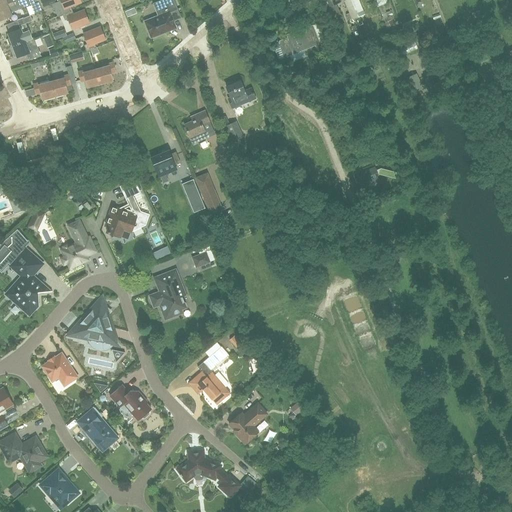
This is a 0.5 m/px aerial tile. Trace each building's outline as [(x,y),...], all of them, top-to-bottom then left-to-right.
[(38,1),(37,0),(17,0),(13,2),(0,6),(0,20),(11,16),(9,11),(16,8),(23,5),(24,8),(35,3),(34,2),(38,1)] [(49,4),(56,1),(55,0),(40,0),(38,1),(41,8),(50,5),(49,4)] [(58,16),(62,14),(71,11),(69,7),(81,2),(80,0),(60,0),(61,1),(53,4),(58,16)] [(158,16),(145,21),(151,37),(176,28),(173,21),(170,12),(178,9),(174,0),(161,0),(159,1),(163,9),(156,12),(158,16)] [(347,9),(344,10),(348,20),(353,18),(359,15),(364,13),(358,0),(349,0),(346,1),(344,2),(347,9)] [(380,0),(383,10),(393,7),(391,0),(380,0)] [(72,15),(71,11),(62,14),(65,21),(68,19),(72,29),(89,22),(84,10),(72,15)] [(25,23),(32,21),(30,15),(28,16),(17,20),(19,26),(20,26),(25,23)] [(307,32),(293,37),(291,33),(287,34),(288,37),(278,41),(279,45),(280,46),(281,46),(285,58),(288,57),(289,57),(289,56),(289,55),(315,45),(317,51),(323,49),(313,25),(305,28),(307,32)] [(105,39),(101,27),(83,33),(87,44),(84,45),(86,51),(96,48),(94,44),(105,39)] [(25,40),(25,41),(32,38),(29,30),(28,31),(22,33),(21,29),(8,33),(9,38),(8,39),(10,45),(12,45),(25,40)] [(66,36),(64,29),(52,33),(55,40),(66,36)] [(73,33),(63,37),(64,38),(57,40),(59,45),(65,43),(66,43),(76,39),(73,33)] [(32,38),(25,41),(25,40),(12,45),(14,50),(12,51),(14,57),(16,56),(17,57),(26,53),(28,59),(41,56),(34,37),(32,38)] [(431,69),(435,76),(438,84),(446,80),(435,54),(433,55),(429,45),(422,48),(426,58),(427,58),(431,69)] [(51,58),(59,56),(56,47),(49,50),(51,58)] [(106,66),(96,69),(100,84),(112,81),(111,74),(116,72),(113,62),(105,64),(106,66)] [(100,84),(96,69),(83,72),(83,70),(78,72),(80,82),(85,81),(87,88),(100,84)] [(416,73),(406,77),(413,93),(423,89),(416,73)] [(70,85),(68,75),(62,76),(63,78),(51,81),(55,96),(67,93),(66,86),(70,85)] [(55,96),(51,81),(39,85),(38,83),(33,84),(35,94),(40,93),(42,100),(55,96)] [(245,91),(240,81),(226,87),(231,97),(228,98),(232,108),(256,98),(251,88),(245,91)] [(201,125),(209,121),(205,111),(193,116),(195,120),(185,124),(190,137),(193,144),(207,138),(201,125)] [(230,124),(223,127),(230,143),(232,148),(236,146),(244,142),(242,138),(239,139),(232,123),(230,124)] [(169,150),(151,158),(159,178),(177,170),(174,165),(180,162),(176,152),(170,154),(169,150)] [(378,176),(374,167),(358,174),(362,183),(378,176)] [(0,191),(9,188),(2,171),(0,171),(0,191)] [(204,174),(195,178),(210,215),(219,211),(204,174)] [(119,186),(126,199),(140,192),(134,179),(119,186)] [(92,207),(87,202),(84,205),(88,211),(92,207)] [(146,225),(150,214),(134,209),(133,213),(113,206),(106,225),(108,229),(107,232),(110,233),(112,237),(116,236),(121,237),(125,238),(129,236),(131,232),(133,228),(141,223),(146,225)] [(79,221),(69,226),(77,243),(62,250),(65,257),(63,258),(62,260),(64,264),(66,264),(68,263),(70,268),(88,260),(87,256),(96,251),(89,237),(88,238),(79,221)] [(24,252),(22,250),(24,247),(23,246),(28,241),(18,229),(0,244),(0,268),(2,270),(9,262),(12,265),(12,266),(23,276),(7,294),(26,310),(33,310),(37,306),(36,293),(50,292),(33,276),(33,274),(42,264),(26,250),(24,252)] [(210,262),(206,252),(193,258),(196,268),(210,262)] [(161,286),(163,291),(154,295),(153,297),(152,298),(152,300),(152,302),(154,304),(156,305),(158,305),(160,304),(165,320),(183,313),(182,310),(186,308),(182,297),(186,295),(176,270),(157,277),(160,286),(161,286)] [(114,345),(117,341),(104,301),(99,300),(71,331),(73,336),(85,339),(88,340),(89,343),(91,346),(94,348),(97,350),(100,351),(103,351),(107,350),(109,349),(111,347),(114,345)] [(241,343),(234,336),(230,340),(236,347),(241,343)] [(229,357),(230,358),(230,357),(221,347),(198,367),(202,372),(188,383),(198,394),(203,389),(217,405),(230,393),(225,388),(229,384),(218,372),(215,375),(212,372),(229,357)] [(42,366),(52,381),(59,377),(64,386),(77,377),(62,353),(42,366)] [(108,385),(93,383),(100,393),(108,385)] [(116,407),(119,407),(120,407),(120,406),(122,409),(124,410),(126,411),(128,411),(130,411),(132,410),(132,414),(138,420),(142,417),(143,418),(145,418),(149,414),(149,412),(148,411),(151,409),(147,404),(147,401),(138,392),(130,391),(128,392),(122,385),(110,396),(114,401),(114,404),(116,407)] [(0,428),(7,425),(0,413),(5,410),(4,409),(12,404),(9,399),(10,398),(7,392),(6,393),(3,388),(0,389),(0,428)] [(304,409),(298,402),(290,408),(296,415),(304,409)] [(244,416),(241,413),(229,424),(239,436),(238,436),(245,444),(246,442),(248,443),(252,440),(251,438),(258,432),(253,426),(267,414),(258,404),(244,416)] [(78,422),(102,451),(115,440),(115,435),(99,416),(101,415),(95,407),(78,422)] [(22,445),(15,433),(0,441),(0,445),(10,462),(20,456),(27,468),(26,469),(29,474),(43,466),(41,462),(49,457),(41,444),(40,444),(36,437),(22,445)] [(204,459),(203,454),(204,454),(204,449),(187,451),(187,454),(188,454),(189,460),(179,468),(178,470),(180,473),(179,474),(181,476),(182,476),(185,480),(187,480),(195,474),(201,474),(213,479),(215,478),(216,476),(217,476),(223,482),(219,486),(230,496),(239,486),(229,476),(227,477),(220,470),(219,470),(220,467),(219,465),(204,459)] [(69,502),(79,493),(58,469),(40,485),(60,508),(68,501),(69,502)]
